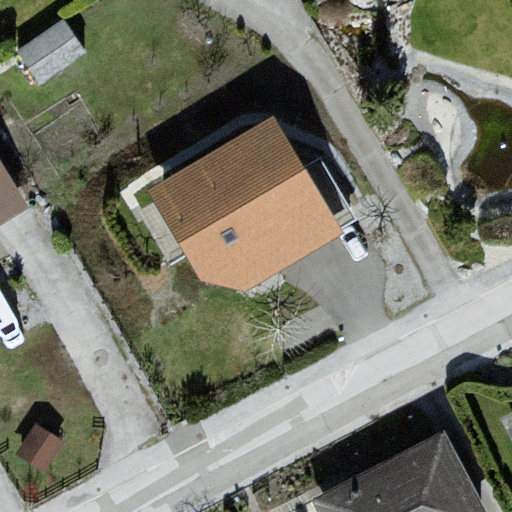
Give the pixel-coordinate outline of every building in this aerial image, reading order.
[(303,0),(311,14),(335,0),(303,0)] [(332,237),(261,124),(137,197),(186,285),(209,289),(222,299),(332,237)] [(0,225),(18,213),(0,185),(0,225)] [(511,422),(495,435),(511,464),(511,422)] [(473,511),(434,438),(312,496),(319,511),(473,511)]
